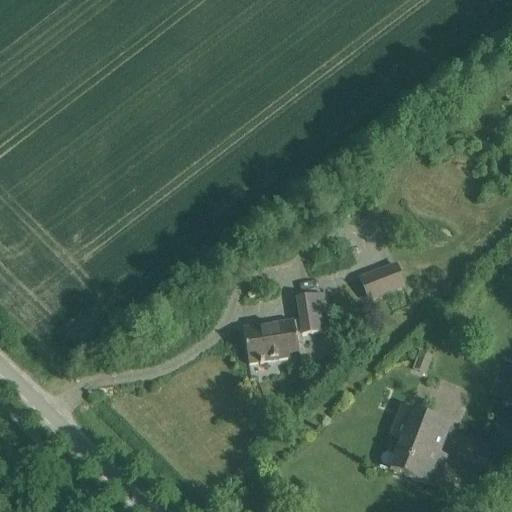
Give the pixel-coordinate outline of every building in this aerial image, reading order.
[(395,266),(358,280),(366,304),(404,290),(395,266)] [(301,337),(328,333),(323,295),(295,299),(299,322),(293,323),(292,323),(242,330),(247,366),(298,358),(294,336),(301,335),(301,337)] [(419,354),(412,372),(424,376),(431,359),(419,354)] [(511,409),(511,377),(501,405),(511,409)] [(433,489),(440,471),(433,468),(449,427),(401,408),(389,437),(400,442),(388,472),(433,489)]
